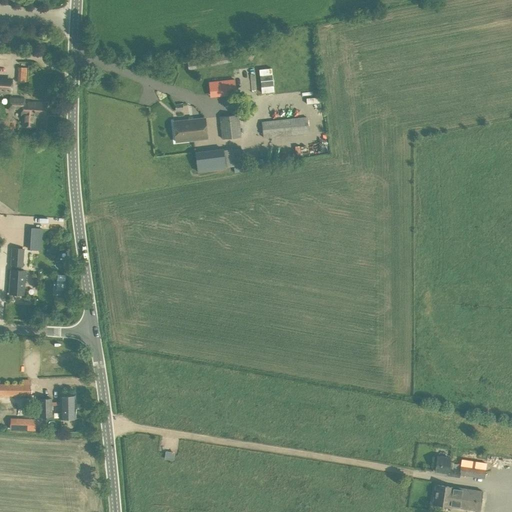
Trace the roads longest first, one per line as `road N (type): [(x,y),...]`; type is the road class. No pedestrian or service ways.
road 1 (tertiary): [(93,334),(76,194),(74,0)]
road 2 (tertiary): [(117,511),(93,334)]
